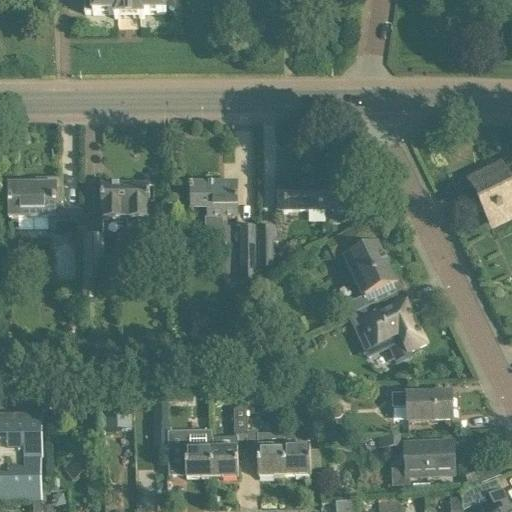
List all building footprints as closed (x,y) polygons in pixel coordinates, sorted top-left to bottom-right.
[(84,0),(85,17),(94,16),(94,17),(116,17),(116,21),(145,20),(145,16),(166,16),(165,0),(84,0)] [(301,179),(277,180),(278,214),(329,213),(343,213),(342,185),(311,185),(311,181),(301,181),(301,179)] [(37,187),(10,187),(10,222),(49,222),(49,235),(82,235),(82,211),(63,211),(63,180),(37,180),(37,187)] [(237,186),(191,186),(191,214),(208,214),(208,221),(204,221),(204,238),(223,238),(223,221),(238,221),(237,186)] [(150,187),(101,187),(101,212),(102,212),(102,222),(128,222),(127,229),(145,229),(145,244),(164,244),(166,207),(150,207),(150,187)] [(486,203),(485,204),(498,232),(499,231),(511,224),(511,193),(509,195),(508,193),(507,193),(507,194),(486,204),(486,203)] [(397,286),(378,245),(377,245),(375,241),(385,236),(376,220),(326,247),(335,263),(360,249),(362,252),(347,259),(366,299),(349,307),(354,317),(373,308),(396,297),(392,288),(397,286)] [(254,229),(241,229),(241,266),(255,266),(254,229)] [(103,238),(82,238),(82,282),(103,281),(103,238)] [(272,242),(258,242),(259,270),(272,270),(272,242)] [(354,317),(349,319),(358,340),(366,337),(372,350),(400,337),(408,355),(426,347),(406,304),(377,318),(373,308),(354,317)] [(102,432),(132,431),(130,395),(100,396),(102,432)] [(394,396),(393,396),(393,411),(395,411),(395,410),(408,410),(409,425),(410,425),(410,424),(452,423),(454,423),(453,397),(451,397),(409,398),(409,395),(407,395),(407,396),(394,396)] [(343,415),(343,410),(339,406),(333,406),(330,410),(330,416),(334,419),(339,419),(343,415)] [(320,422),(308,422),(308,443),(320,442),(320,422)] [(248,423),(236,424),(236,444),(248,444),(248,436),(248,423)] [(41,425),(0,425),(0,505),(33,504),(42,504),(41,425)] [(286,440),(284,440),(285,479),(312,478),(311,449),(297,449),(297,430),(285,430),(286,440)] [(259,436),(248,436),(248,444),(249,463),(258,463),(258,450),(259,450),(259,444),(259,436)] [(400,437),(379,438),(380,450),(401,449),(400,437)] [(201,451),(186,452),(186,481),(213,480),(212,451),(215,451),(215,440),(201,440),(201,451)] [(259,450),(258,450),(258,463),(259,479),(285,479),(284,440),(261,440),(261,450),(259,450)] [(454,444),(405,446),(406,480),(456,477),(454,444)] [(215,451),(212,451),(213,480),(239,480),(238,450),(215,451)] [(511,511),(502,492),(478,504),(481,511),(511,511)] [(463,511),(462,500),(450,501),(451,511),(463,511)] [(339,511),(353,511),(353,503),(339,504),(339,511)]
